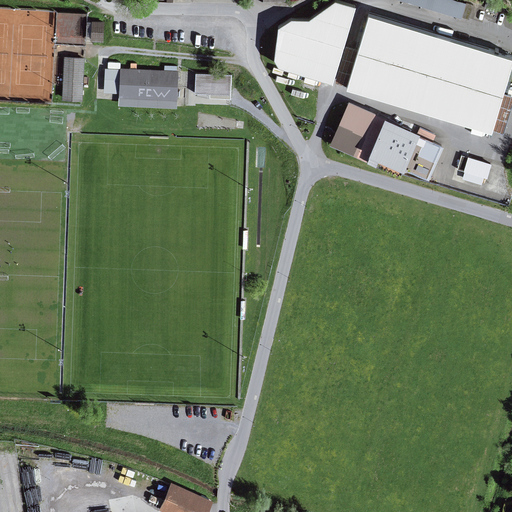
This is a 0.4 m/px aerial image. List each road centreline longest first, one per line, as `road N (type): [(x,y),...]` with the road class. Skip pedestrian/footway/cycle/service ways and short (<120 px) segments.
road 1 (residential): [(226,511),(225,474),(252,407),(311,162)]
road 2 (residential): [(91,0),(115,9),(243,13),(252,23),(254,62),(311,162)]
road 3 (residential): [(311,162),(511,220)]
road 4 (track): [(63,48),(254,62)]
